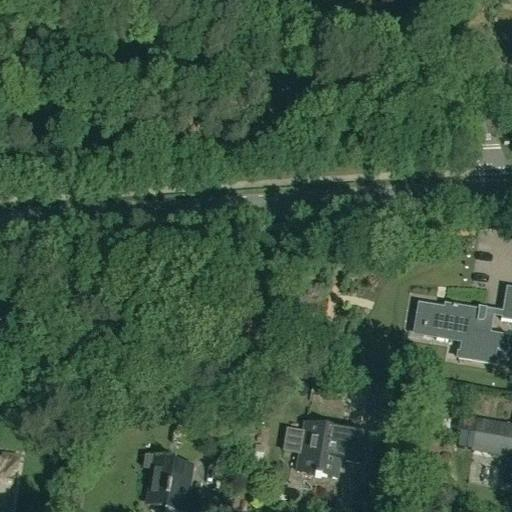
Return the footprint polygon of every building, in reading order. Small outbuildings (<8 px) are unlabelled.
[(511,324),(511,294),(505,293),(500,322),(511,324)] [(505,354),(508,338),(474,332),(476,324),(479,325),(480,325),(482,324),(483,323),(484,321),(485,311),(477,310),(477,311),(443,306),(442,312),(425,309),(423,316),(426,316),(424,327),(423,326),(422,331),(423,331),(422,337),(436,340),(435,342),(446,344),(447,337),(460,339),(457,360),(493,367),(496,352),(505,354)] [(32,312),(7,308),(3,332),(28,336),(32,312)] [(196,354),(214,356),(215,348),(197,346),(196,354)] [(228,353),(224,375),(240,378),(244,355),(228,353)] [(219,375),(222,359),(212,357),(209,374),(219,375)] [(396,394),(391,426),(404,428),(409,396),(396,394)] [(511,429),(477,423),(473,451),(509,458),(505,486),(511,486),(511,429)] [(363,436),(304,426),(298,464),(299,465),(299,464),(314,476),(314,479),(320,480),(320,478),(335,480),(339,459),(358,462),(357,465),(358,466),(363,436)] [(148,501),(165,504),(163,511),(182,511),(191,467),(173,464),(174,462),(161,460),(161,461),(144,458),(142,471),(153,473),(148,501)] [(0,511),(7,511),(15,463),(1,461),(0,464),(0,511)]
